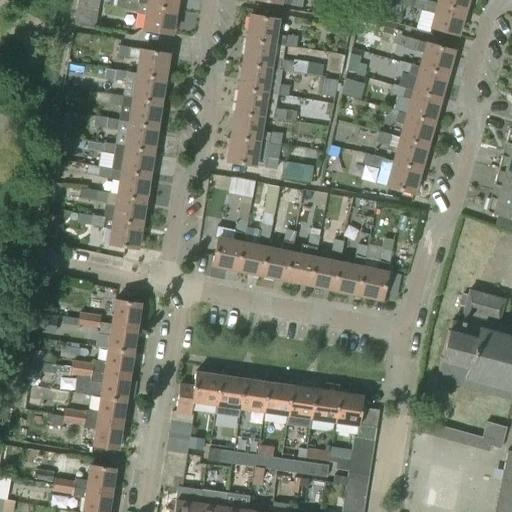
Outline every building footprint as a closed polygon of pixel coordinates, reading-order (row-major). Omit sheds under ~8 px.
[(77,0),(73,25),(94,29),(98,0),(77,0)] [(138,0),(137,4),(174,10),(175,0),(138,0)] [(363,0),(361,11),(374,14),(376,0),(363,0)] [(427,1),(425,0),(414,0),(412,7),(424,11),(427,1)] [(436,0),(436,3),(463,11),(466,0),(436,0)] [(433,13),(429,27),(457,35),(463,11),(436,3),(427,1),(424,11),(433,13)] [(125,11),(136,13),(137,4),(126,2),(125,7),(125,11)] [(174,10),(137,4),(136,13),(145,15),(142,30),(170,34),(174,10)] [(245,39),(273,43),(281,44),(283,34),(275,32),(277,19),(249,14),(245,39)] [(296,36),(283,34),(281,44),(294,46),(296,36)] [(415,51),(418,40),(405,37),(402,47),(415,51)] [(75,39),(74,53),(113,55),(114,41),(75,39)] [(278,61),(271,59),(273,43),(245,39),(241,63),(277,69),(278,61)] [(415,51),(422,53),(418,66),(446,74),(452,50),(418,40),(415,51)] [(117,55),(129,57),(130,48),(119,46),(117,55)] [(167,53),(130,48),(129,57),(138,58),(135,73),(163,78),(167,53)] [(358,73),(361,56),(350,54),(346,71),(358,73)] [(278,59),(278,61),(277,69),(279,69),(291,71),(292,62),(278,59)] [(408,74),(411,64),(398,60),(395,71),(408,74)] [(279,69),(277,69),(241,63),(238,88),(276,93),(277,84),(279,69)] [(408,74),(416,77),(412,90),(439,98),(446,74),(418,66),(411,64),(408,74)] [(126,72),(115,70),(114,79),(125,81),(126,72)] [(126,72),(125,81),(122,96),(159,102),(163,78),(135,73),(126,72)] [(333,97),(336,80),(322,78),(319,94),(333,97)] [(355,97),(359,82),(345,79),(342,94),(355,97)] [(288,86),(277,84),(276,93),(287,95),(288,86)] [(401,98),(404,88),(391,84),(389,95),(401,98)] [(272,118),(273,109),(276,93),(238,88),(234,112),(262,116),(272,118)] [(401,98),(409,100),(405,114),(432,121),(439,98),(412,90),(404,88),(401,98)] [(110,103),(121,105),(122,96),(111,95),(110,103)] [(159,102),(122,96),(121,105),(118,121),(155,127),(159,102)] [(395,122),(398,112),(385,108),(382,119),(395,122)] [(284,111),(273,109),(272,118),(283,120),(284,111)] [(295,112),(284,111),(283,120),(293,121),(295,112)] [(262,116),(234,112),(230,136),(266,142),(268,133),(260,131),(262,116)] [(395,122),(402,124),(398,138),(426,145),(432,121),(405,114),(398,112),(395,122)] [(95,126),(106,128),(107,119),(96,117),(95,126)] [(118,121),(107,119),(106,128),(117,130),(118,121)] [(155,127),(118,121),(117,130),(115,145),(152,151),(155,127)] [(511,128),(509,128),(503,149),(511,151),(511,128)] [(388,146),(391,136),(378,132),(375,142),(388,146)] [(281,135),(268,133),(266,142),(279,144),(281,135)] [(262,167),(264,157),(266,142),(230,136),(226,161),(262,167)] [(392,162),(419,169),(426,145),(398,138),(391,136),(388,146),(396,148),(392,162)] [(115,145),(103,143),(102,152),(113,154),(115,145)] [(148,175),(152,151),(115,145),(113,154),(111,169),(148,175)] [(511,151),(503,149),(497,170),(511,173),(511,151)] [(381,170),(384,159),(371,156),(368,166),(381,170)] [(277,159),(264,157),(262,167),(275,169),(277,159)] [(381,170),(389,172),(385,185),(412,193),(419,169),(392,162),(384,159),(381,170)] [(309,183),(312,166),(282,161),(279,179),(309,183)] [(88,166),(86,175),(98,177),(99,168),(88,166)] [(98,177),(109,178),(111,169),(99,168),(98,177)] [(148,175),(111,169),(109,178),(119,180),(116,195),(144,200),(148,175)] [(511,173),(497,170),(491,190),(511,196),(511,173)] [(218,201),(256,203),(257,185),(219,183),(218,201)] [(259,224),(269,226),(276,186),(266,185),(259,224)] [(79,198),(94,201),(96,192),(80,190),(79,198)] [(511,196),(491,190),(485,212),(511,219),(511,196)] [(107,194),(96,192),(94,201),(105,203),(107,194)] [(116,195),(107,194),(105,203),(115,204),(112,220),(140,224),(144,200),(116,195)] [(234,219),(245,221),(248,205),(238,203),(234,219)] [(59,216),(48,214),(44,235),(54,237),(59,216)] [(76,223),(90,225),(92,216),(77,214),(76,223)] [(103,218),(92,216),(90,225),(102,227),(103,218)] [(112,220),(103,218),(102,227),(111,229),(108,244),(136,248),(140,224),(112,220)] [(234,219),(232,231),(243,233),(245,221),(234,219)] [(259,224),(256,236),(267,238),(269,226),(259,224)] [(283,229),(280,241),(291,243),(293,231),(283,229)] [(235,270),(241,242),(243,233),(232,231),(230,240),(217,237),(211,265),(235,270)] [(307,234),(305,246),(315,248),(318,236),(307,234)] [(241,242),(235,270),(259,275),(265,247),(267,238),(256,236),(254,245),(241,242)] [(331,239),(329,251),(339,253),(342,241),(331,239)] [(265,247),(259,275),(284,280),(289,252),(291,243),(280,241),(279,250),(265,247)] [(356,244),(353,256),(364,258),(366,246),(356,244)] [(289,252),(284,280),(308,284),(313,257),(315,248),(305,246),(303,255),(289,252)] [(380,249),(377,261),(388,263),(390,251),(380,249)] [(313,257),(308,284),(332,289),(338,262),(339,253),(329,251),(327,260),(313,257)] [(338,262),(332,289),(356,294),(362,267),(364,258),(353,256),(351,265),(338,262)] [(377,261),(375,270),(362,267),(356,294),(380,299),(388,263),(377,261)] [(395,298),(400,274),(387,272),(383,296),(395,298)] [(38,288),(34,309),(45,311),(49,290),(38,288)] [(511,325),(498,322),(504,299),(468,289),(466,295),(462,293),(459,306),(463,307),(459,322),(450,320),(448,329),(447,329),(439,360),(440,360),(437,370),(441,371),(438,380),(511,400),(511,325)] [(112,314),(110,324),(135,328),(139,303),(114,299),(114,300),(101,298),(99,312),(112,314)] [(79,312),(78,319),(98,322),(99,315),(79,312)] [(33,313),(30,330),(53,334),(56,317),(33,313)] [(97,329),(98,322),(78,319),(77,326),(96,328),(97,329)] [(132,352),(135,328),(110,324),(98,322),(97,329),(96,328),(95,334),(108,336),(106,348),(132,352)] [(92,361),(92,363),(91,370),(128,376),(132,352),(106,348),(104,362),(92,361)] [(73,360),(72,367),(91,370),(92,363),(73,360)] [(89,377),(91,370),(72,367),(71,374),(89,377)] [(89,380),(101,382),(99,396),(124,400),(128,376),(91,370),(89,377),(89,380)] [(174,411),(190,414),(192,402),(214,405),(219,375),(194,371),(192,386),(178,384),(174,411)] [(238,408),(242,378),(219,375),(214,405),(213,413),(237,416),(238,408)] [(262,412),(266,382),(242,378),(238,408),(262,412)] [(286,415),(290,385),(266,382),(262,412),(286,415)] [(309,419),(314,388),(290,385),(286,415),(309,419)] [(333,422),(337,392),(314,388),(309,419),(333,422)] [(360,407),(362,395),(337,392),(333,422),(354,425),(375,428),(378,409),(360,407)] [(85,409),(84,412),(83,419),(120,425),(124,400),(99,396),(97,411),(85,409)] [(65,409),(64,416),(83,419),(84,412),(65,409)] [(191,414),(190,414),(174,411),(171,411),(169,422),(189,425),(191,414)] [(82,426),(83,419),(64,416),(48,414),(47,424),(63,426),(63,423),(82,426)] [(94,430),(91,445),(117,449),(120,425),(83,419),(82,426),(82,428),(94,430)] [(430,435),(433,424),(421,421),(418,432),(430,435)] [(491,440),(490,445),(499,448),(505,427),(485,421),(481,437),(491,440)] [(167,433),(187,436),(189,425),(169,422),(167,433)] [(187,436),(167,433),(166,445),(185,448),(187,436)] [(371,451),(373,440),(352,437),(350,448),(371,451)] [(206,460),(218,462),(220,450),(207,448),(206,460)] [(297,448),(296,457),(304,458),(305,449),(297,448)] [(349,459),(370,462),(371,451),(350,448),(349,459)] [(232,451),(220,450),(218,462),(230,463),(232,451)] [(511,511),(511,451),(506,450),(493,511),(511,511)] [(163,462),(183,465),(184,454),(165,451),(163,462)] [(230,463),(242,465),(244,453),(232,451),(230,463)] [(242,465),(254,467),(255,455),(244,453),(242,465)] [(267,457),(255,455),(254,467),(266,469),(267,457)] [(279,458),(267,457),(266,469),(277,470),(279,458)] [(277,470),(289,472),(291,460),(279,458),(277,470)] [(349,459),(347,471),(368,474),(370,462),(349,459)] [(303,462),(291,460),(289,472),(301,474),(303,462)] [(161,473),(181,476),(183,465),(163,462),(161,473)] [(315,463),(303,462),(301,474),(313,475),(315,463)] [(327,465),(315,463),(313,475),(325,477),(327,465)] [(74,478),(74,480),(72,487),(110,493),(113,468),(88,464),(85,479),(74,478)] [(34,469),(32,479),(51,482),(53,472),(34,469)] [(181,476),(161,473),(159,485),(176,487),(176,486),(179,487),(181,476)] [(5,499),(9,477),(0,475),(0,509),(2,499),(5,499)] [(345,477),(333,475),(332,483),(344,485),(345,477)] [(53,477),(52,484),(72,487),(74,480),(53,477)] [(344,488),(365,491),(367,480),(345,477),(344,485),(344,488)] [(306,487),(307,479),(299,478),(298,486),(306,487)] [(71,494),(72,487),(52,484),(51,491),(71,494)] [(176,486),(176,487),(171,511),(197,511),(199,502),(200,490),(179,487),(176,486)] [(80,511),(106,511),(110,493),(72,487),(71,494),(71,496),(82,498),(80,511)] [(342,499),(363,503),(365,491),(344,488),(342,499)] [(199,502),(197,511),(221,511),(222,506),(224,493),(200,490),(199,502)] [(340,511),(343,511),(362,511),(363,503),(342,499),(340,511)]
